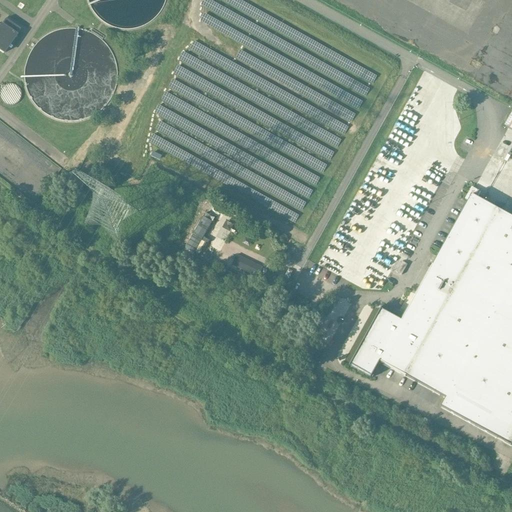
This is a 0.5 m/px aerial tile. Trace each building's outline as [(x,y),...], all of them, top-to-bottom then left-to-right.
[(0,57),(3,54),(9,44),(12,46),(18,37),(16,36),(20,29),(5,19),(0,25),(0,24),(0,57)] [(511,135),(502,130),(495,144),(511,153),(511,135)] [(401,322),(381,310),(351,365),(371,377),(380,362),(446,399),(441,408),(511,446),(511,443),(511,217),(478,198),(481,193),(471,187),(465,199),(468,201),(401,322)] [(202,217),(184,248),(194,254),(195,252),(199,255),(206,243),(208,243),(209,241),(203,237),(212,222),(202,217)] [(219,262),(222,257),(232,263),(229,267),(235,270),(238,264),(232,261),(234,259),(224,254),(223,254),(213,249),(209,257),(219,262)] [(258,272),(259,270),(262,262),(245,255),(240,265),(258,272)] [(407,265),(401,262),(396,272),(401,275),(407,265)] [(259,275),(241,267),(237,275),(256,283),(259,275)]
